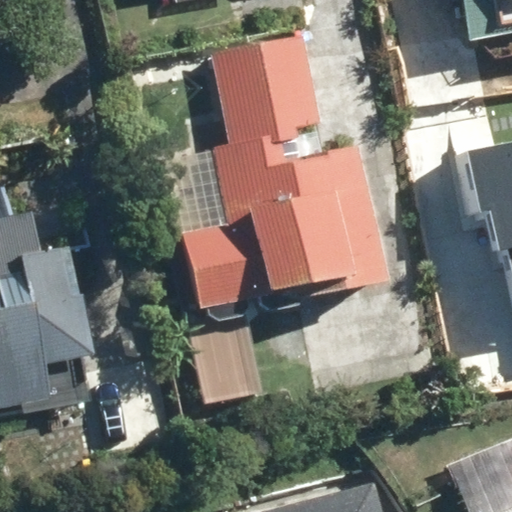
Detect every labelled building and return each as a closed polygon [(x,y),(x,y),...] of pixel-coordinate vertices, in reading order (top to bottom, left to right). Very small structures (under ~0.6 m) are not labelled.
[(511,0),(466,0),(471,31),(511,25),(511,0)] [(255,280),(275,277),(276,288),(350,277),(352,289),(409,281),(388,138),(330,146),(315,38),(214,53),(227,148),(167,157),(178,237),(190,236),(200,304),(258,296),(255,280)] [(511,238),(511,156),(434,178),(454,254),(511,238)] [(49,360),(100,353),(94,310),(77,312),(74,291),(64,292),(58,245),(45,246),(36,179),(0,184),(0,414),(55,407),(49,360)] [(162,443),(157,368),(85,372),(89,447),(162,443)] [(511,511),(511,438),(473,454),(496,511),(511,511)] [(388,511),(382,485),(268,511),(388,511)]
